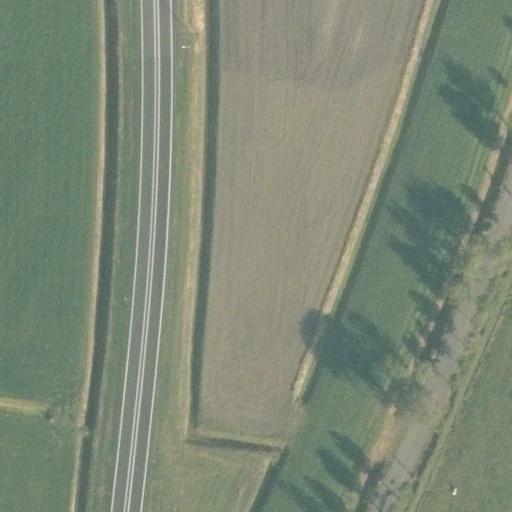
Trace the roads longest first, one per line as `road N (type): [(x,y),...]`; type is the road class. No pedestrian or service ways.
road 1 (trunk): [(125,511),(149,268),(157,15)]
road 2 (tertiary): [(389,511),(511,198)]
